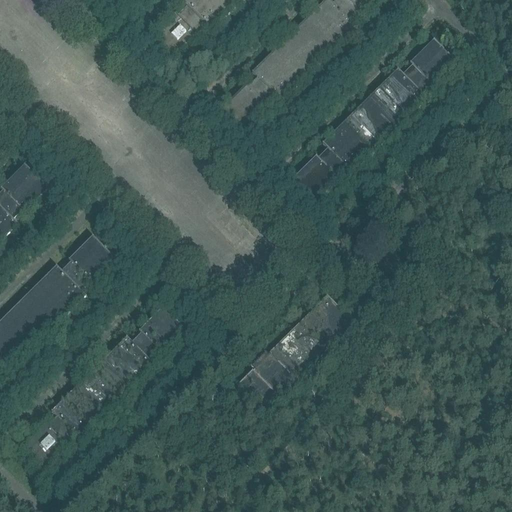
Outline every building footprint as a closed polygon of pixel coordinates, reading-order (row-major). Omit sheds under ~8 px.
[(185,0),(182,3),(187,8),(152,42),(175,65),(210,31),(214,34),(249,0),(185,0)] [(354,28),(384,0),(340,0),(334,6),(331,2),(254,75),(260,80),(224,114),(245,136),(281,102),(284,105),(359,33),(354,28)] [(436,44),(403,76),(399,73),(325,145),(330,149),(294,184),(316,206),(351,173),(356,178),(431,106),(425,100),(459,67),(436,44)] [(0,191),(0,247),(17,231),(13,228),(47,195),(22,170),(0,191)] [(114,265),(91,243),(60,274),(56,270),(0,326),(0,377),(8,370),(13,375),(87,301),(83,296),(114,265)] [(329,304),(238,393),(263,418),(354,330),(329,304)] [(189,339),(164,314),(131,346),(128,343),(53,416),(57,420),(23,453),(48,478),(82,444),(86,448),(160,376),(156,371),(189,339)]
